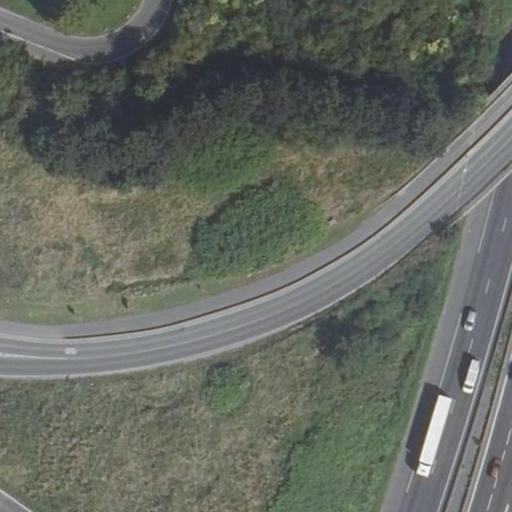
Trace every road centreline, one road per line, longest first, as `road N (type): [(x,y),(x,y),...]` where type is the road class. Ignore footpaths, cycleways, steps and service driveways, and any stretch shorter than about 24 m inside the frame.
road 1 (primary): [(69,359),(142,351),(235,326),(339,280),(421,220),(511,134)]
road 2 (trunk): [(511,195),(419,511)]
road 3 (secondary): [(0,23),(83,51),(127,39),(156,0)]
